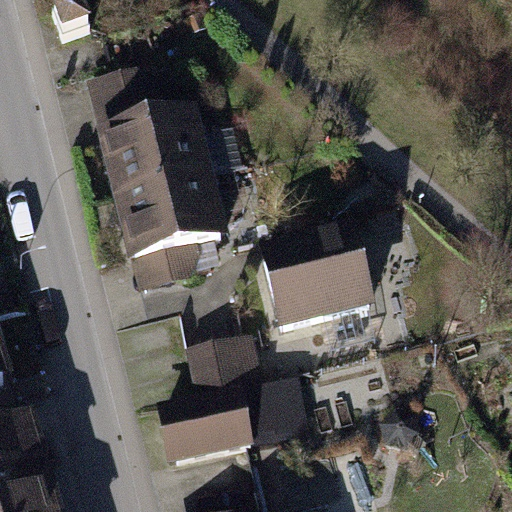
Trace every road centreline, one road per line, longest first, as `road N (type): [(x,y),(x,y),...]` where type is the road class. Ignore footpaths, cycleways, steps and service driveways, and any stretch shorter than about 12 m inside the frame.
road 1 (residential): [(0,47),(56,246),(116,511)]
road 2 (track): [(511,262),(221,0)]
